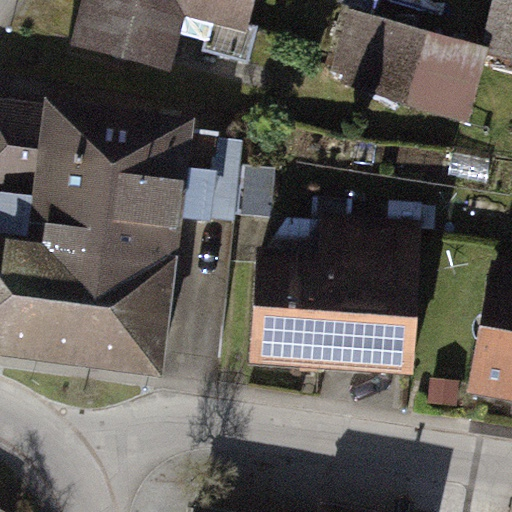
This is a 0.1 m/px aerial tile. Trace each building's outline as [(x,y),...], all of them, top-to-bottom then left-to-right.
[(260,0),(84,0),(72,55),(168,77),(180,25),(251,42),(260,0)] [(511,0),(496,0),(482,55),(353,22),(335,91),(479,128),(494,70),(511,74),(511,0)] [(190,127),(0,104),(0,209),(26,212),(21,251),(0,248),(0,369),(31,373),(159,389),(190,127)] [(319,265),(260,261),(252,374),(413,385),(424,233),(322,226),(319,265)] [(511,274),(492,271),(467,408),(503,414),(502,422),(511,423),(511,274)]
